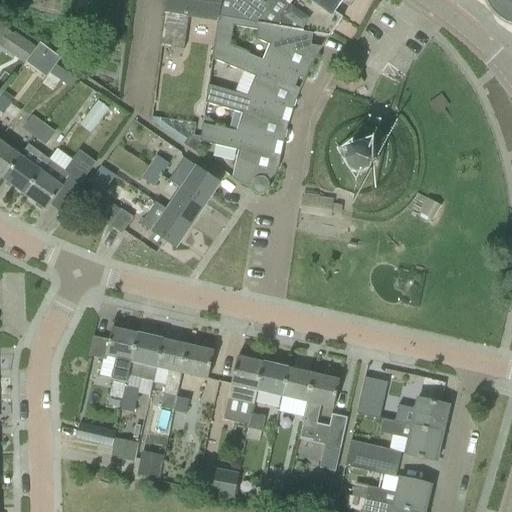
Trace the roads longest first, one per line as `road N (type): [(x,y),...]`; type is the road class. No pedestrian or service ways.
road 1 (residential): [(269,315),(305,107),(337,49)]
road 2 (residential): [(40,511),(36,393),(43,343),(82,271)]
road 3 (residential): [(478,365),(269,315)]
road 4 (residential): [(269,315),(82,271)]
road 5 (residential): [(442,511),(478,365)]
